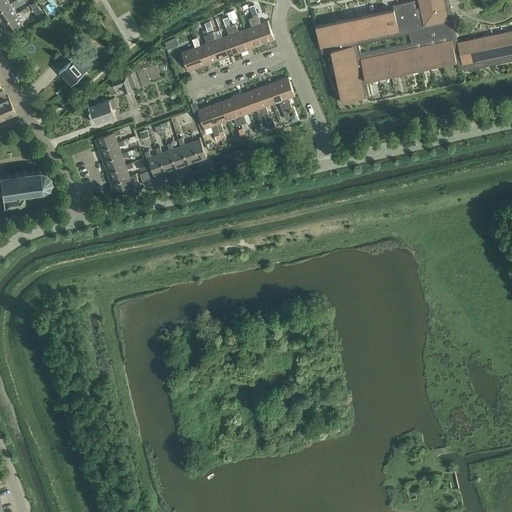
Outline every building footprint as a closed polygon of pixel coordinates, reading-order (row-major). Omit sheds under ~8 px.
[(0,0),(0,8),(9,3),(7,0),(0,0)] [(450,34),(456,61),(458,70),(463,69),(449,0),(417,0),(419,7),(416,7),(414,0),(413,0),(392,5),(393,9),(399,36),(383,39),(368,42),(358,44),(360,53),(373,51),(386,48),(399,45),(411,42),(424,40),(437,37),(450,34)] [(0,19),(1,22),(15,13),(9,3),(0,8),(0,19)] [(230,16),(240,13),(237,4),(227,7),(230,16)] [(383,39),(399,36),(393,9),(378,12),(383,39)] [(368,42),(383,39),(378,12),(362,15),(368,42)] [(15,13),(1,22),(8,32),(22,24),(15,13)] [(253,16),(263,43),(274,39),(268,20),(261,23),(257,13),(252,15),(253,16)] [(352,46),(358,44),(368,42),(362,15),(347,19),(352,46)] [(252,47),(263,43),(253,16),(248,18),(251,26),(245,29),(252,47)] [(337,49),(352,46),(347,19),(331,22),(337,49)] [(204,23),(208,32),(213,29),(210,21),(204,23)] [(321,52),(331,50),(337,49),(331,22),(316,25),(321,52)] [(252,47),(245,29),(238,31),(235,23),(231,25),(240,51),(252,47)] [(229,55),(240,51),(231,25),(226,26),(229,34),(222,37),(229,55)] [(503,62),(511,60),(511,30),(496,34),(503,62)] [(229,55),(222,37),(216,39),(213,31),(208,33),(218,60),(229,55)] [(206,64),(218,60),(208,33),(203,35),(206,43),(200,45),(206,64)] [(437,37),(443,64),(456,61),(450,34),(437,37)] [(483,67),(503,62),(496,34),(477,38),(483,67)] [(200,45),(197,37),(192,39),(195,47),(181,52),(188,70),(206,64),(200,45)] [(430,67),(443,64),(437,37),(424,40),(430,67)] [(463,69),(463,71),(483,67),(477,38),(458,42),(463,69)] [(417,69),(430,67),(424,40),(411,42),(417,69)] [(404,72),(417,69),(411,42),(399,45),(404,72)] [(361,57),(360,53),(358,44),(352,46),(337,49),(331,50),(334,63),(361,57)] [(89,56),(87,59),(75,45),(66,53),(72,59),(60,70),(72,83),(91,66),(93,69),(97,65),(89,56)] [(391,75),(404,72),(399,45),(386,48),(391,75)] [(378,78),(391,75),(386,48),(373,51),(378,78)] [(365,80),(378,78),(373,51),(360,53),(361,57),(363,70),(365,80)] [(336,76),(363,70),(361,57),(334,63),(336,76)] [(366,84),(365,80),(363,70),(336,76),(339,89),(366,84)] [(125,92),(132,90),(127,75),(112,80),(114,87),(122,85),(125,92)] [(277,81),(287,109),(292,107),(288,98),(295,95),(288,76),(277,81)] [(282,111),(287,109),(277,81),(265,85),(272,103),(279,101),(282,111)] [(366,84),(339,89),(342,102),(369,97),(366,84)] [(266,106),(272,103),(265,85),(254,89),(264,115),(269,114),(266,106)] [(0,98),(0,112),(3,119),(16,114),(8,95),(6,96),(2,89),(0,90),(0,96),(0,97),(1,98),(0,98)] [(259,117),(264,115),(254,89),(243,93),(250,112),(256,109),(259,117)] [(243,114),(250,112),(243,93),(232,97),(241,124),(246,122),(243,114)] [(89,106),(95,123),(115,116),(113,108),(118,106),(114,97),(89,106)] [(236,125),(241,124),(232,97),(220,101),(227,120),(234,117),(236,125)] [(221,122),(227,120),(220,101),(209,105),(219,132),(224,130),(221,122)] [(219,134),(219,132),(209,105),(198,110),(204,128),(211,126),(215,136),(219,134)] [(180,114),(182,121),(191,117),(189,111),(180,114)] [(142,123),(141,138),(154,138),(155,124),(142,123)] [(118,143),(117,141),(115,134),(120,132),(119,128),(113,130),(113,132),(95,138),(99,150),(118,143)] [(183,145),(189,163),(207,157),(200,138),(185,144),(182,136),(178,138),(181,145),(183,145)] [(122,154),(121,153),(119,145),(125,143),(123,139),(117,141),(118,143),(99,150),(103,161),(122,154)] [(183,145),(181,145),(174,148),(171,142),(167,143),(169,149),(171,149),(178,167),(189,163),(183,145)] [(171,149),(169,149),(162,152),(160,146),(156,147),(158,153),(160,153),(167,171),(178,167),(171,149)] [(160,153),(158,153),(151,156),(149,150),(145,151),(147,157),(148,157),(155,175),(167,171),(160,153)] [(126,166),(125,164),(123,157),(129,155),(127,151),(121,153),(122,154),(103,161),(107,172),(126,166)] [(130,177),(129,176),(127,168),(133,166),(131,162),(125,164),(126,166),(107,172),(111,183),(130,177)] [(0,175),(0,183),(2,194),(2,197),(3,197),(5,209),(25,206),(24,194),(28,193),(28,195),(30,195),(29,193),(35,192),(35,194),(37,194),(37,192),(42,191),(43,193),(44,193),(44,190),(48,188),(50,190),(51,188),(49,187),(51,182),(54,183),(54,181),(52,181),(51,177),(53,175),(52,174),(50,175),(46,171),(47,169),(46,168),(45,171),(40,170),(39,167),(38,167),(38,170),(32,171),(32,168),(30,169),(31,171),(25,172),(25,169),(23,170),(23,172),(17,173),(16,171),(14,171),(15,174),(8,174),(8,172),(6,172),(6,175),(0,175)] [(130,177),(111,183),(115,195),(134,189),(131,180),(137,178),(135,173),(129,176),(130,177)]
